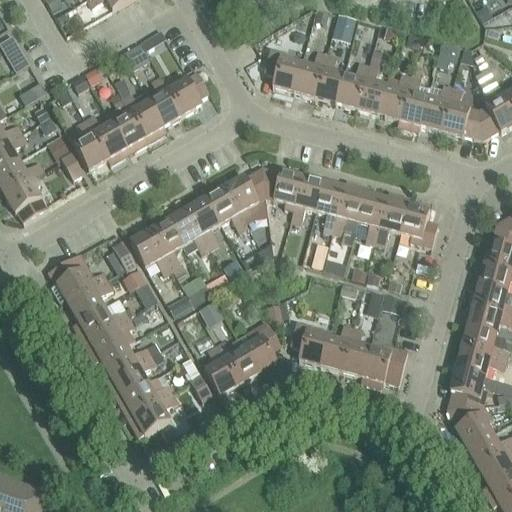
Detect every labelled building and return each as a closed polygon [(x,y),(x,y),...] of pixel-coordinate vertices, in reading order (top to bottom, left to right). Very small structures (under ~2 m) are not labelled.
[(54,0),(53,0),(46,5),(52,15),(60,10),(54,0)] [(139,0),(138,0),(94,0),(87,4),(92,13),(106,5),(113,15),(139,0)] [(485,11),(477,16),(483,27),(491,21),(485,11)] [(318,17),(315,26),(326,29),(329,20),(318,17)] [(65,18),(56,23),(60,30),(68,25),(65,18)] [(338,20),(332,43),(350,47),(356,24),(338,20)] [(486,34),(485,41),(498,44),(501,33),(486,34)] [(409,39),(407,48),(419,51),(422,42),(409,39)] [(12,40),(0,47),(0,49),(7,62),(20,54),(12,40)] [(147,56),(156,50),(151,41),(141,47),(147,56)] [(443,47),(436,71),(447,74),(449,66),(456,68),(461,52),(443,47)] [(141,50),(124,60),(130,70),(147,60),(141,50)] [(461,62),(460,66),(473,70),(471,55),(464,53),(461,62)] [(294,98),(302,69),(291,66),(293,61),(271,55),(265,78),(276,81),(273,93),(294,98)] [(315,104),(327,59),(317,56),(313,72),(302,69),(294,98),(315,104)] [(336,109),(344,80),(333,77),(337,62),(327,59),(315,104),(336,109)] [(344,80),(336,109),(357,115),(369,70),(359,68),(355,83),(344,80)] [(369,70),(357,115),(378,120),(386,91),(374,88),(379,73),(369,70)] [(414,70),(411,81),(419,83),(422,72),(414,70)] [(96,73),(85,79),(91,90),(102,84),(96,73)] [(177,90),(174,85),(166,90),(165,90),(183,122),(203,110),(199,105),(209,99),(197,78),(177,90)] [(399,126),(411,81),(401,79),(400,84),(388,81),(386,91),(378,120),(399,126)] [(83,81),(72,87),(78,97),(89,91),(83,81)] [(149,106),(164,132),(183,122),(165,90),(166,90),(160,81),(151,87),(159,100),(149,106)] [(397,132),(413,136),(415,130),(420,132),(428,102),(430,93),(419,90),(421,84),(419,83),(411,81),(399,126),(397,132)] [(124,85),(115,90),(123,103),(131,98),(124,85)] [(33,92),(39,103),(46,98),(40,88),(33,92)] [(511,89),(502,95),(511,112),(511,89)] [(443,90),(439,105),(428,102),(420,132),(441,137),(450,102),(451,102),(453,92),(443,90)] [(459,110),(460,105),(463,95),(453,92),(451,102),(450,102),(441,137),(463,143),(463,141),(482,146),(478,116),(459,110)] [(66,93),(57,98),(63,109),(72,104),(66,93)] [(493,100),(496,105),(478,116),(482,146),(499,136),(500,138),(511,131),(511,112),(502,95),(493,100)] [(123,103),(149,148),(163,140),(160,135),(164,132),(149,106),(139,112),(131,98),(123,103)] [(127,154),(131,152),(134,157),(149,148),(123,103),(114,108),(122,122),(112,128),(127,154)] [(44,113),(37,118),(41,125),(49,121),(44,113)] [(94,120),(85,125),(108,165),(111,171),(126,162),(123,157),(127,154),(112,128),(102,134),(94,120)] [(50,123),(42,127),(49,138),(56,133),(50,123)] [(89,176),(108,165),(85,125),(76,130),(84,144),(74,150),(89,176)] [(0,132),(0,151),(22,139),(17,130),(4,138),(0,132)] [(0,176),(19,166),(14,155),(27,147),(22,139),(0,151),(0,176)] [(61,141),(48,148),(58,165),(71,158),(61,141)] [(84,179),(72,159),(61,165),(73,185),(84,179)] [(0,192),(4,199),(35,181),(35,182),(44,177),(39,167),(25,175),(19,166),(0,176),(0,192)] [(266,203),(262,173),(245,183),(244,181),(224,193),(242,224),(243,223),(251,219),(248,214),(266,203)] [(284,214),(294,217),(303,182),(281,176),(281,178),(262,173),(266,203),(286,209),(284,214)] [(17,218),(23,228),(48,214),(36,193),(40,190),(35,182),(35,181),(4,199),(15,219),(17,218)] [(294,217),(291,227),(301,229),(305,214),(316,217),(324,187),(303,182),(294,217)] [(333,238),(345,193),(324,187),(316,217),(328,220),(324,235),(333,238)] [(242,224),(224,193),(205,203),(221,230),(231,224),(239,238),(248,233),(243,223),(242,224)] [(333,238),(343,240),(344,235),(356,238),(359,228),(366,199),(345,193),(333,238)] [(389,198),(387,204),(376,249),(385,252),(389,236),(401,239),(408,210),(402,208),(404,202),(389,198)] [(376,249),(387,204),(366,199),(359,228),(370,231),(366,246),(376,249)] [(211,236),(221,230),(205,203),(187,214),(210,254),(219,249),(211,236)] [(401,239),(412,242),(410,248),(432,253),(438,230),(427,227),(430,216),(408,210),(401,239)] [(183,252),(188,260),(198,254),(201,259),(210,254),(187,214),(168,225),(183,251),(183,252)] [(511,220),(497,229),(511,241),(511,220)] [(149,236),(150,236),(173,276),(182,271),(173,257),(183,252),(183,251),(168,225),(163,228),(160,223),(146,231),(149,236)] [(484,270),(511,277),(511,241),(497,229),(492,248),(489,248),(484,270)] [(173,276),(150,236),(149,236),(130,247),(145,274),(156,267),(164,281),(173,276)] [(272,248),(261,254),(268,267),(274,263),(272,248)] [(137,271),(125,250),(114,256),(126,277),(137,271)] [(261,254),(241,266),(249,278),(268,267),(261,254)] [(108,286),(103,277),(93,283),(80,260),(49,278),(56,290),(51,293),(61,309),(66,306),(68,309),(99,291),(108,286)] [(355,263),(355,273),(380,274),(380,264),(355,263)] [(324,276),(335,279),(338,267),(326,264),(323,276),(324,276)] [(237,266),(224,274),(232,286),(244,279),(237,266)] [(511,277),(484,270),(478,290),(508,298),(510,287),(511,287),(511,277)] [(182,271),(173,276),(176,281),(176,280),(181,278),(184,276),(182,271)] [(355,273),(353,284),(365,287),(367,277),(355,273)] [(139,275),(131,280),(138,293),(147,288),(139,275)] [(369,277),(366,288),(378,291),(380,280),(369,277)] [(224,279),(206,290),(211,300),(230,289),(224,279)] [(390,285),(388,293),(400,297),(402,288),(390,285)] [(113,295),(108,286),(99,291),(68,309),(79,328),(105,313),(99,303),(113,295)] [(343,288),(340,298),(356,302),(359,292),(343,288)] [(193,296),(187,299),(193,310),(211,300),(206,290),(205,289),(193,296)] [(478,290),(473,311),(511,321),(511,311),(505,309),(508,298),(478,290)] [(373,296),(370,304),(382,308),(385,299),(373,296)] [(153,299),(142,306),(146,314),(158,307),(153,299)] [(386,300),(383,314),(399,318),(403,304),(386,300)] [(130,323),(119,305),(105,313),(79,328),(81,332),(76,335),(84,350),(130,323)] [(178,305),(167,311),(173,322),(184,315),(178,305)] [(214,306),(199,314),(206,326),(221,317),(214,306)] [(270,328),(282,326),(279,310),(267,312),(270,328)] [(511,331),(511,321),(473,311),(467,332),(496,340),(499,329),(511,331)] [(131,312),(126,315),(130,323),(135,320),(131,312)] [(142,317),(132,323),(136,330),(146,324),(142,317)] [(130,323),(84,350),(93,364),(98,361),(101,366),(127,350),(134,346),(128,336),(135,332),(130,323)] [(258,380),(278,369),(272,358),(281,352),(267,328),(238,345),(258,380)] [(320,372),(329,342),(330,337),(297,328),(291,351),(302,354),(299,366),(320,372)] [(340,345),(329,342),(320,372),(341,377),(353,332),(344,330),(340,345)] [(341,377),(362,383),(370,353),(359,350),(363,335),(353,332),(341,377)] [(493,352),(496,340),(467,332),(461,354),(506,365),(509,356),(503,354),(493,352)] [(208,340),(196,347),(202,356),(213,349),(208,340)] [(496,340),(493,352),(503,354),(506,343),(496,340)] [(225,346),(216,351),(239,391),(258,380),(238,345),(228,351),(225,346)] [(408,357),(383,351),(384,348),(372,345),(370,353),(362,383),(368,384),(366,390),(381,394),(383,388),(384,388),(385,386),(399,390),(408,357)] [(155,348),(147,353),(152,361),(160,357),(155,348)] [(101,366),(111,384),(112,385),(152,361),(147,353),(133,361),(127,350),(101,366)] [(239,391),(216,351),(207,356),(215,369),(205,376),(220,402),(239,391)] [(504,375),(506,365),(461,354),(456,374),(485,382),(488,371),(504,375)] [(122,403),(149,388),(143,378),(157,370),(152,361),(112,385),(111,384),(106,387),(115,402),(120,399),(122,403)] [(191,365),(182,370),(192,386),(201,381),(191,365)] [(482,393),(485,382),(456,374),(450,396),(452,397),(447,416),(483,411),(488,395),(482,393)] [(174,399),(168,390),(162,380),(149,388),(122,403),(125,408),(120,411),(128,425),(164,404),(165,404),(174,399)] [(213,402),(201,381),(192,386),(190,387),(202,408),(213,402)] [(511,398),(507,400),(498,401),(499,409),(511,407),(511,398)] [(164,404),(128,425),(136,439),(141,436),(145,442),(171,426),(165,416),(178,408),(174,399),(165,404),(164,404)] [(492,426),(483,411),(447,416),(457,433),(455,434),(466,454),(493,438),(487,428),(492,426)] [(173,429),(166,433),(171,443),(179,439),(173,429)] [(511,440),(498,448),(493,438),(466,454),(477,472),(511,451),(511,440)] [(511,451),(477,472),(488,491),(511,476),(511,471),(508,466),(511,463),(511,451)] [(499,510),(511,501),(511,476),(488,491),(491,496),(486,499),(492,511),(494,511),(499,509),(499,510)] [(0,511),(44,511),(38,495),(15,487),(10,491),(5,483),(0,481),(0,511)] [(511,511),(511,501),(499,510),(500,511),(511,511)]
